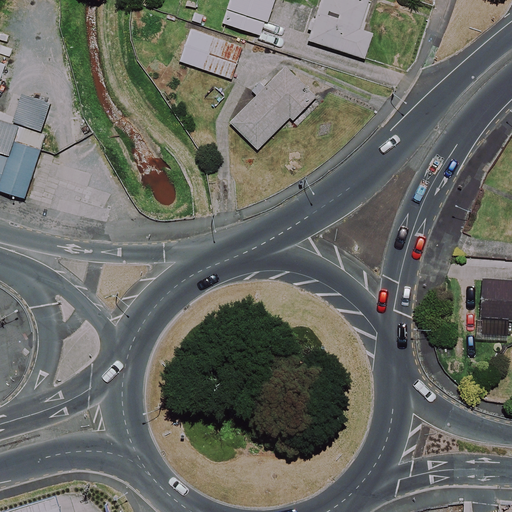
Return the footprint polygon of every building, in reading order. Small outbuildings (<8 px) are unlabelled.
[(231,0),(223,24),(259,36),(264,22),(267,23),(274,0),(231,0)] [(371,0),(370,0),(322,0),(310,41),(365,59),(372,35),(362,31),(371,0)] [(242,48),(191,30),(180,62),(231,79),(242,48)] [(0,83),(8,61),(0,57),(0,83)] [(314,99),(283,69),(231,123),(258,150),(290,118),(293,121),(314,99)] [(44,136),(0,122),(0,193),(25,200),(44,136)] [(511,282),(485,281),(483,321),(511,322),(511,282)] [(61,511),(57,497),(3,511),(61,511)]
